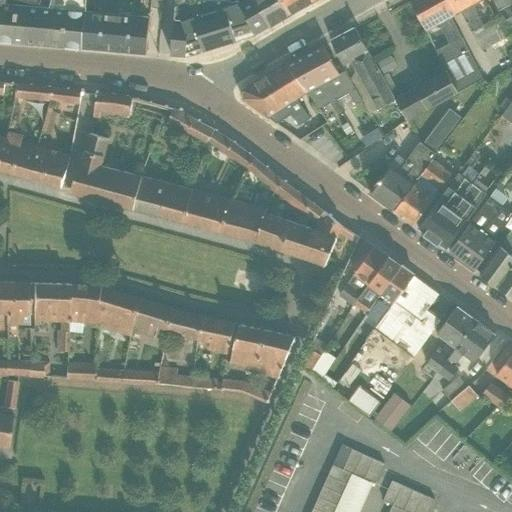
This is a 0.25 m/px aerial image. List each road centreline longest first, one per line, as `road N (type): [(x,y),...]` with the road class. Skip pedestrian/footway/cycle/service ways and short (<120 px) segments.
road 1 (residential): [(511,320),(194,87)]
road 2 (residential): [(194,87),(0,62)]
road 3 (unclassified): [(194,87),(351,0)]
